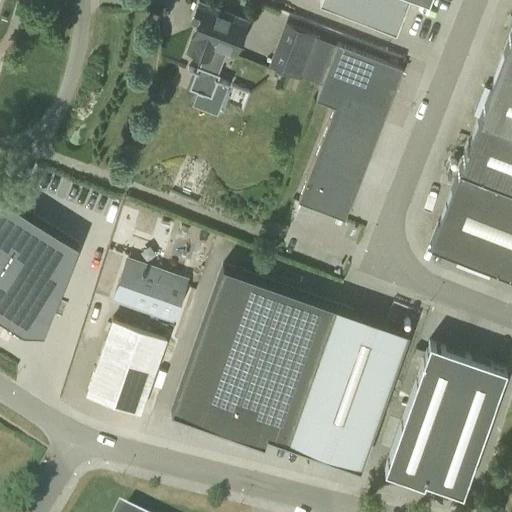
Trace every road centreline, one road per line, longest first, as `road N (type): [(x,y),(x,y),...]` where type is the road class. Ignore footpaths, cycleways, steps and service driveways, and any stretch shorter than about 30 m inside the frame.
road 1 (unclassified): [(511,320),(374,266),(476,0)]
road 2 (unclassified): [(78,440),(363,511)]
road 3 (residential): [(0,147),(28,144),(49,128),(74,68),(82,0)]
